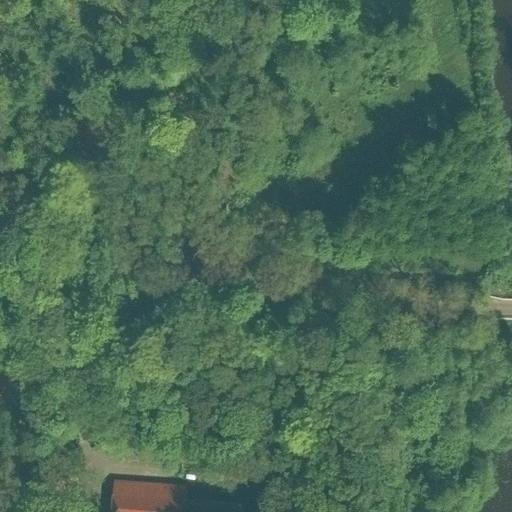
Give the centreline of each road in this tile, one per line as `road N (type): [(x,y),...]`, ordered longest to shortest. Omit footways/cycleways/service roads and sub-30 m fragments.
road 1 (unclassified): [(0,414),(114,326),(203,282),(244,278),(380,303),(511,308)]
road 2 (track): [(286,0),(198,261),(203,282)]
